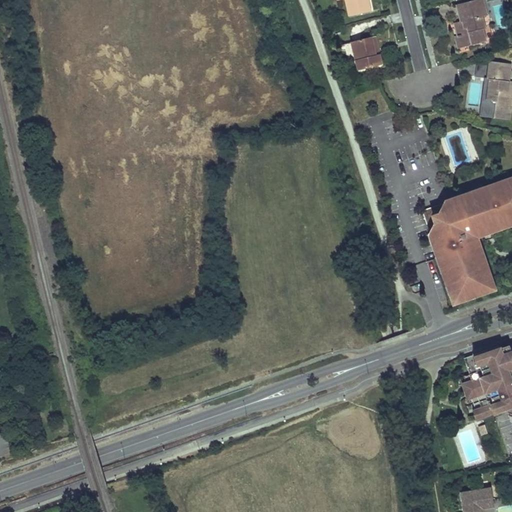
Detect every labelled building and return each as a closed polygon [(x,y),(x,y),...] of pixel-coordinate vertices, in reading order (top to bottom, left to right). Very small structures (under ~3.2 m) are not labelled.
[(345,0),(349,16),(370,11),(367,0),(345,0)] [(464,22),(464,25),(465,27),(459,29),(461,36),(464,48),(487,42),(484,30),(486,29),(483,17),(488,15),(483,0),(476,0),(457,5),(462,23),(464,22)] [(455,24),(458,36),(461,36),(459,29),(465,27),(464,25),(464,22),(462,23),(455,24)] [(494,40),(491,28),(486,29),(484,30),(487,42),(494,40)] [(461,36),(458,36),(455,37),(458,49),(464,48),(461,36)] [(379,56),(374,37),(371,39),(375,56),(379,56)] [(381,66),(380,61),(379,56),(375,56),(371,39),(351,43),(358,71),(381,66)] [(490,61),(487,79),(489,79),(488,89),(487,89),(486,100),(495,101),(494,106),(504,108),(508,82),(511,65),(490,61)] [(477,77),(486,77),(487,65),(478,64),(477,77)] [(511,180),(497,186),(497,185),(483,190),(484,191),(468,197),(467,195),(459,198),(459,200),(453,202),(453,201),(423,211),(433,239),(435,238),(438,248),(437,248),(440,257),(441,256),(447,272),(445,273),(450,287),(452,286),(454,293),(453,294),(456,301),(493,288),(490,279),(476,240),(474,235),(479,233),(492,228),(504,224),(508,223),(511,221),(511,180)] [(511,344),(499,349),(498,347),(464,359),(469,375),(463,377),(466,385),(463,386),(468,400),(471,398),(476,412),(472,413),(475,420),(505,410),(506,413),(511,415),(511,344)] [(494,508),(492,501),(491,488),(466,492),(461,499),(462,511),(481,511),(481,510),(494,508)]
